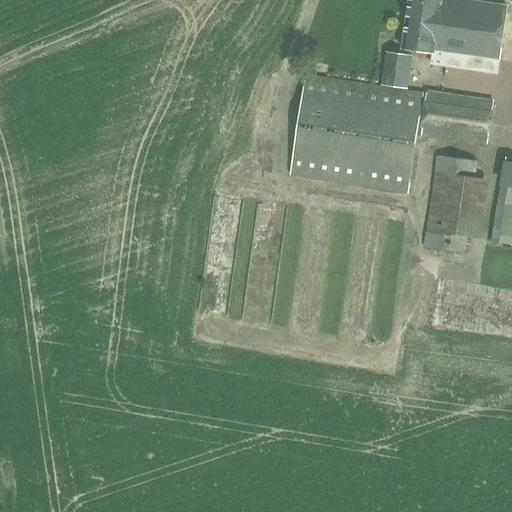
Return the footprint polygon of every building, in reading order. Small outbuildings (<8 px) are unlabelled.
[(498,73),(508,6),(467,0),(410,0),(403,47),(435,52),(433,63),(498,73)] [(386,51),(382,84),(408,88),(413,55),(386,51)] [(424,94),(307,75),(292,173),(408,192),(418,133),(424,94)] [(424,94),(418,133),(487,144),(494,101),(424,91),(424,94)] [(511,162),(506,162),(502,184),(492,245),(511,248),(511,162)] [(465,253),(468,236),(427,230),(425,248),(465,253)]
